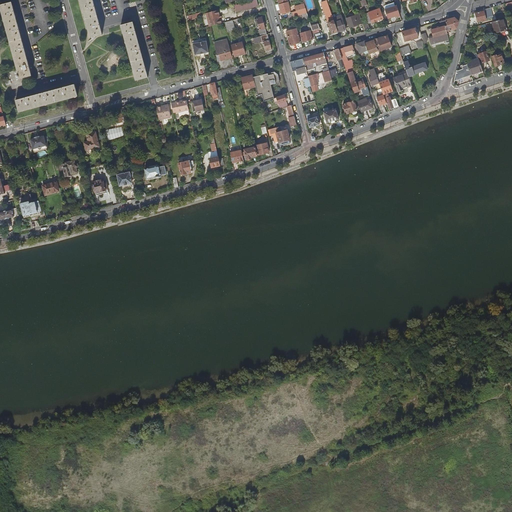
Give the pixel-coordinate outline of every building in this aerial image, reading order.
[(92,0),(80,0),(91,38),(102,34),(92,0)] [(258,6),(256,0),(255,0),(234,6),(236,12),(258,6)] [(358,0),(364,15),(368,13),(365,7),(367,6),(364,0),(358,0)] [(24,78),(32,76),(12,2),(0,5),(0,6),(17,70),(7,72),(10,80),(5,81),(6,85),(11,84),(12,90),(26,86),(24,78)] [(304,3),(295,6),(296,11),(292,12),(294,17),(307,13),(304,3)] [(334,23),(327,3),(323,5),(326,14),(325,15),(328,23),(327,23),(331,34),(337,32),(334,23)] [(281,15),(290,13),(288,4),(279,6),(281,15)] [(483,10),(484,12),(487,21),(493,19),(490,8),(483,10)] [(380,9),(368,13),(372,23),(383,19),(380,9)] [(205,14),(209,27),(221,24),(219,18),(221,17),(221,16),(219,16),(217,10),(205,14)] [(487,21),(484,12),(475,15),(477,24),(487,21)] [(358,15),(346,19),(350,28),(362,24),(358,15)] [(265,29),(262,17),(254,19),(255,22),(257,21),(259,30),(265,29)] [(446,32),(457,29),(459,22),(454,18),(445,20),(446,23),(446,26),(444,27),(446,32)] [(337,32),(346,29),(343,20),(334,23),(337,32)] [(494,34),(498,33),(505,31),(502,20),(491,23),(494,34)] [(133,22),(121,25),(136,81),(148,77),(133,22)] [(446,32),(444,27),(431,30),(433,38),(429,39),(431,45),(449,40),(447,34),(446,32)] [(418,38),(415,28),(402,32),(404,42),(418,38)] [(299,43),(296,29),(285,32),(289,46),(299,43)] [(309,31),(300,34),(302,42),(312,40),(309,31)] [(271,50),(267,35),(255,38),(256,42),(262,41),(262,43),(264,43),(266,51),(271,50)] [(378,51),(378,52),(391,47),(387,36),(374,40),(378,51)] [(195,54),(208,51),(206,40),(193,43),(195,54)] [(226,40),(214,43),(215,49),(216,55),(218,62),(231,59),(226,40)] [(367,50),(368,55),(378,51),(374,40),(368,41),(368,43),(365,44),(367,50)] [(423,42),(423,40),(416,43),(418,49),(425,47),(423,42)] [(360,52),(367,50),(365,44),(364,42),(355,45),(356,47),(358,46),(360,52)] [(245,54),(242,43),(236,44),(239,56),(245,54)] [(239,56),(236,44),(231,46),(234,58),(239,56)] [(353,55),(350,46),(343,48),(346,56),(348,55),(349,57),(353,55)] [(399,49),(400,53),(401,56),(411,52),(408,46),(399,49)] [(337,61),(342,59),(338,49),(334,51),(337,61)] [(378,51),(368,55),(370,60),(380,56),(378,52),(378,51)] [(477,55),(478,58),(481,57),(483,65),(491,62),(486,51),(477,55)] [(306,72),(307,76),(315,73),(314,70),(315,69),(313,63),(317,62),(318,66),(320,65),(321,66),(324,66),(324,67),(327,66),(323,53),(303,59),(306,72)] [(502,54),(492,57),(495,65),(504,62),(502,54)] [(298,75),(306,72),(303,59),(289,63),(292,72),(297,71),(298,75)] [(407,73),(408,76),(428,69),(425,62),(409,68),(408,65),(409,65),(408,61),(403,62),(407,73)] [(474,61),(467,64),(467,65),(469,70),(477,67),(478,71),(482,70),(479,61),(474,63),(474,61)] [(455,81),(471,75),(469,70),(467,65),(462,67),(463,69),(457,72),(455,81)] [(331,78),(328,67),(325,68),(325,71),(322,72),(326,83),(332,81),(331,78)] [(378,79),(374,69),(370,71),(372,77),(369,77),(372,85),(379,83),(378,79)] [(274,72),(253,78),(256,89),(257,93),(259,102),(274,98),(270,85),(279,82),(277,74),(274,72)] [(412,86),(408,76),(407,73),(393,78),(398,93),(403,91),(403,90),(412,86)] [(317,75),(315,75),(308,77),(311,87),(312,87),(313,92),(318,91),(316,85),(318,85),(317,80),(319,80),(317,75)] [(254,87),(251,76),(246,77),(246,78),(243,79),(244,87),(249,86),(249,89),(254,87)] [(394,108),(391,101),(390,98),(388,98),(387,94),(393,92),(389,80),(381,83),(379,79),(378,79),(379,83),(381,89),(383,95),(387,104),(389,110),(394,108)] [(355,81),(350,83),(354,94),(359,92),(358,90),(365,87),(362,80),(356,83),(355,81)] [(16,100),(19,112),(78,96),(75,84),(16,100)] [(422,93),(415,95),(417,101),(422,99),(423,98),(422,93)] [(286,101),(284,95),(273,98),(273,101),(275,102),(276,102),(276,104),(286,101)] [(380,106),(387,104),(383,95),(377,98),(380,106)] [(204,110),(202,99),(201,100),(198,100),(193,101),(195,112),(204,110)] [(366,99),(357,103),(364,122),(369,120),(366,111),(373,108),(370,100),(367,101),(366,99)] [(176,102),(171,103),(173,112),(178,111),(178,112),(189,110),(187,100),(180,102),(180,101),(176,102)] [(354,102),(343,106),(345,112),(347,112),(348,114),(357,111),(354,102)] [(156,107),(159,120),(171,117),(168,105),(163,107),(163,106),(156,107)] [(121,107),(113,110),(115,119),(123,117),(121,107)] [(335,109),(322,113),(326,123),(338,120),(335,109)] [(317,117),(307,120),(309,128),(320,125),(317,117)] [(290,140),(287,130),(276,133),(279,143),(290,140)] [(100,147),(96,132),(88,134),(90,141),(84,143),(86,150),(100,147)] [(35,138),(31,139),(33,149),(38,148),(39,148),(41,148),(42,146),(47,145),(44,135),(40,137),(40,136),(35,137),(35,138)] [(266,142),(256,145),(258,154),(268,152),(266,142)] [(254,148),(244,151),(246,159),(250,157),(251,159),(257,158),(254,148)] [(218,156),(217,150),(214,150),(208,152),(210,158),(218,156)] [(239,161),(244,160),(242,150),(233,152),(234,160),(239,159),(239,161)] [(220,165),(218,156),(210,158),(211,167),(220,165)] [(189,161),(178,163),(181,175),(192,172),(190,165),(194,164),(193,161),(193,160),(190,161),(189,161)] [(62,167),(63,167),(64,171),(65,176),(66,176),(67,176),(67,177),(71,176),(71,175),(72,175),(72,174),(77,172),(76,167),(79,167),(78,164),(75,164),(74,161),(61,164),(62,167)] [(149,168),(145,169),(147,179),(154,177),(155,178),(161,177),(161,176),(167,174),(165,166),(159,167),(159,166),(158,166),(157,165),(149,166),(149,168)] [(124,174),(117,175),(120,186),(132,183),(131,180),(136,179),(135,174),(136,174),(135,171),(130,172),(128,173),(128,169),(124,170),(124,174)] [(93,182),(96,193),(100,191),(100,192),(105,190),(106,190),(104,183),(103,180),(96,182),(95,180),(93,181),(93,182)] [(57,182),(42,186),(45,196),(59,191),(57,182)] [(30,203),(21,206),(24,216),(24,218),(31,216),(38,214),(38,212),(42,211),(39,201),(30,203)] [(17,207),(0,211),(0,219),(19,215),(17,207)]
